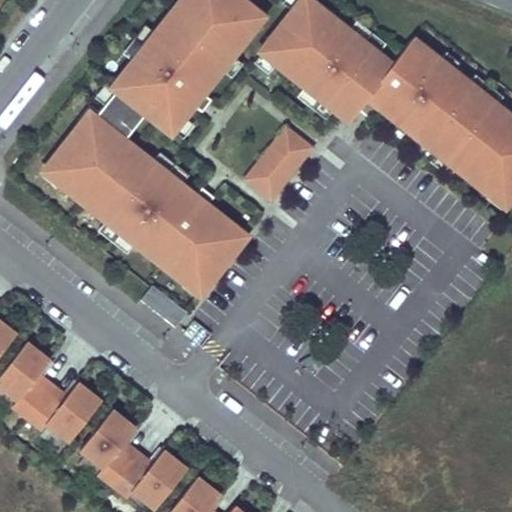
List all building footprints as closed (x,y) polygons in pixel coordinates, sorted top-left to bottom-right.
[(81,120),(46,164),(62,176),(57,183),(104,221),(134,244),(183,283),(189,276),(204,289),(240,243),(225,230),(230,224),(206,205),(194,196),(180,185),(151,162),(124,140),(144,114),(170,135),(172,132),(183,118),(182,117),(192,104),(201,93),(202,93),(228,61),(239,47),(251,31),(245,26),(257,10),(243,0),(179,0),(155,32),(132,60),(111,87),(115,90),(104,104),(98,111),(87,125),(81,120)] [(348,30),(309,0),(298,0),(291,10),(258,51),(259,53),(274,64),(303,87),(332,110),(347,122),(358,109),(366,99),(377,108),(386,95),(400,106),(414,118),(430,130),(458,153),(472,163),(471,165),(496,185),(501,178),(511,186),(511,116),(510,115),(509,116),(495,106),(466,83),(451,71),(438,61),(435,59),(437,57),(412,38),(411,38),(403,49),(390,64),(377,53),(348,30)] [(291,10),(298,0),(280,0),(279,2),(291,10)] [(264,16),(257,10),(245,26),(251,31),(264,16)] [(382,47),(353,24),(348,30),(377,53),(382,47)] [(125,55),(132,60),(155,32),(148,26),(125,55)] [(246,52),(239,47),(228,61),(234,66),(246,52)] [(274,64),(259,53),(254,59),(269,71),(274,64)] [(456,64),(443,54),(438,61),(451,71),(456,64)] [(500,99),(471,76),(466,83),(495,106),(500,99)] [(111,87),(108,85),(97,99),(104,104),(115,90),(111,87)] [(332,110),(303,87),(298,94),(327,116),(332,110)] [(202,93),(201,93),(192,104),(202,113),(211,101),(202,93)] [(368,118),(377,108),(366,99),(358,109),(368,118)] [(92,106),(81,120),(87,125),(98,111),(92,106)] [(414,118),(400,106),(395,113),(409,124),(414,118)] [(189,123),(183,118),(172,132),(179,137),(189,123)] [(271,201),(313,147),(284,125),(242,179),(271,201)] [(458,153),(430,130),(425,136),(453,159),(458,153)] [(156,155),(151,162),(180,185),(185,178),(156,155)] [(62,176),(46,164),(41,171),(57,183),(62,176)] [(511,186),(501,178),(496,185),(511,197),(511,186)] [(200,188),(194,196),(206,205),(212,197),(200,188)] [(134,244),(104,221),(99,227),(129,251),(134,244)] [(245,236),(230,224),(225,230),(240,243),(245,236)] [(189,276),(183,283),(199,295),(204,289),(189,276)] [(175,324),(185,309),(150,283),(139,298),(175,324)] [(0,352),(14,334),(0,322),(0,352)] [(27,417),(48,391),(33,379),(39,372),(48,360),(25,342),(0,373),(0,385),(17,399),(12,405),(27,417)] [(53,384),(39,372),(33,379),(48,391),(53,384)] [(68,440),(99,401),(76,382),(66,394),(61,401),(48,391),(27,417),(41,428),(46,422),(68,440)] [(66,394),(53,384),(48,391),(61,401),(66,394)] [(112,484),(133,457),(118,446),(124,439),(133,427),(110,409),(79,448),(102,466),(97,472),(112,484)] [(138,450),(124,439),(118,446),(133,457),(138,450)] [(153,507),(184,467),(160,449),(152,461),(146,468),(133,457),(112,484),(126,495),(130,489),(153,507)] [(146,468),(152,461),(138,450),(133,457),(146,468)] [(204,511),(209,507),(217,495),(195,477),(167,511),(204,511)] [(266,511),(243,493),(228,511),(266,511)]
